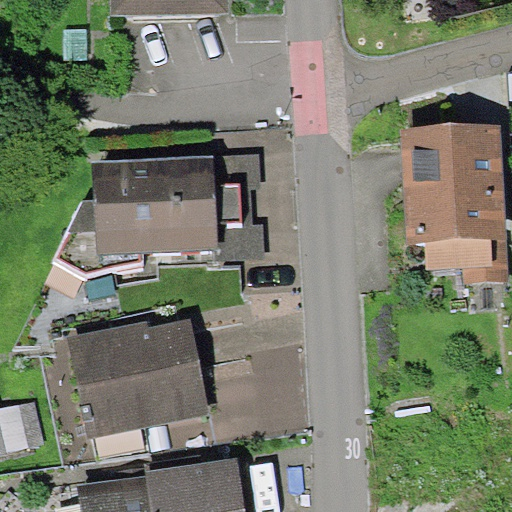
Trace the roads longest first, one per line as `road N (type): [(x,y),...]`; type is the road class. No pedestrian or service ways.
road 1 (residential): [(331,511),(319,96)]
road 2 (residential): [(511,42),(319,96)]
